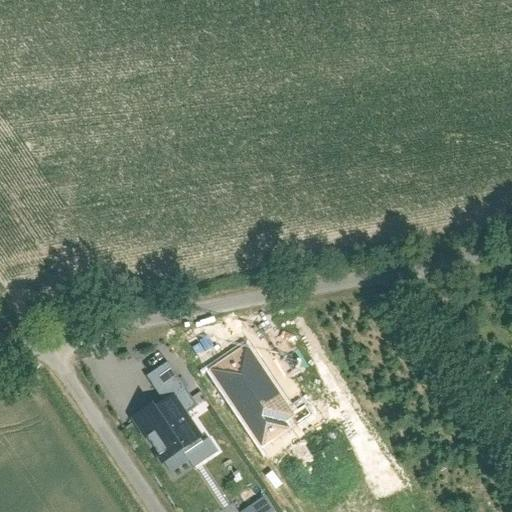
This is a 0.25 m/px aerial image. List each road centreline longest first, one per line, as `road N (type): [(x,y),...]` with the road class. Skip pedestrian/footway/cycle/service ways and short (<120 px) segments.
road 1 (unclassified): [(29,343),(511,247)]
road 2 (unclassified): [(29,343),(146,511)]
